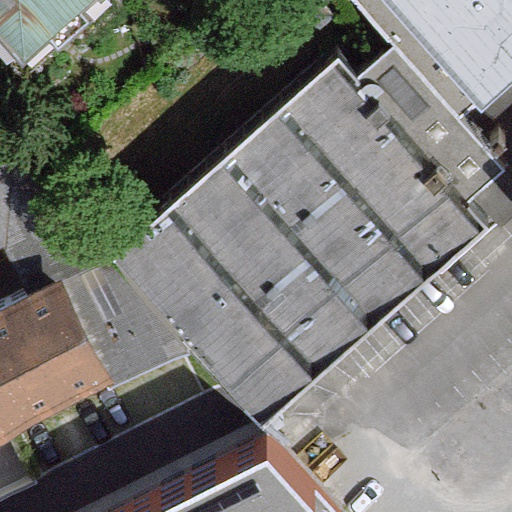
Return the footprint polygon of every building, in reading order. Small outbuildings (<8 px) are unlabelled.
[(0,0),(26,29),(57,0),(0,0)] [(511,0),(368,0),(397,32),(508,155),(511,160),(511,0)] [(116,239),(265,408),(490,209),(470,187),(508,155),(397,32),(361,63),(341,40),(116,239)] [(103,363),(112,379),(190,339),(16,148),(0,156),(0,239),(4,237),(31,285),(56,271),(103,363)] [(56,271),(31,285),(0,300),(0,414),(103,363),(56,271)] [(342,511),(268,427),(100,511),(342,511)] [(395,457),(375,434),(337,467),(358,489),(395,457)] [(443,511),(427,493),(405,511),(443,511)]
